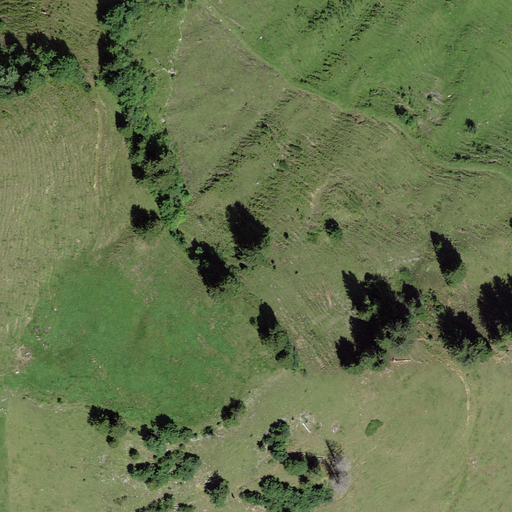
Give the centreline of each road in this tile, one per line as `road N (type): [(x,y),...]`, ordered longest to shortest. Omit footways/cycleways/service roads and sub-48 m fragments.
road 1 (track): [(511,183),(438,163),(389,123),(340,114),(276,72),(205,0)]
road 2 (track): [(0,40),(65,59),(97,95),(107,123),(103,206)]
